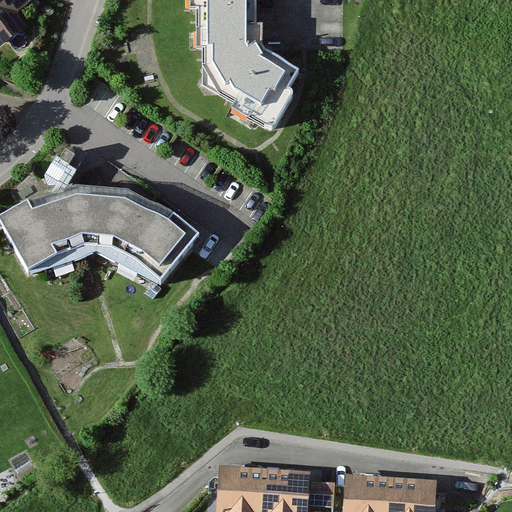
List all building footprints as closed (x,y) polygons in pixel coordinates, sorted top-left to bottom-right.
[(34,6),(29,0),(0,0),(0,53),(30,31),(19,17),(34,6)] [(206,52),(205,74),(219,95),(242,106),(236,118),(278,134),(300,98),(295,95),(304,77),(267,56),(267,42),(267,33),(262,33),(262,0),(195,0),(195,14),(200,14),(200,52),(206,52)] [(53,197),(1,223),(33,286),(76,272),(106,264),(127,275),(164,298),(206,242),(168,214),(140,199),(99,194),(53,197)] [(306,474),(225,470),(222,511),(304,511),(305,504),(306,481),(306,474)] [(432,511),(434,484),(348,478),(345,511),(432,511)] [(332,482),(306,481),(305,504),(331,505),(332,482)]
